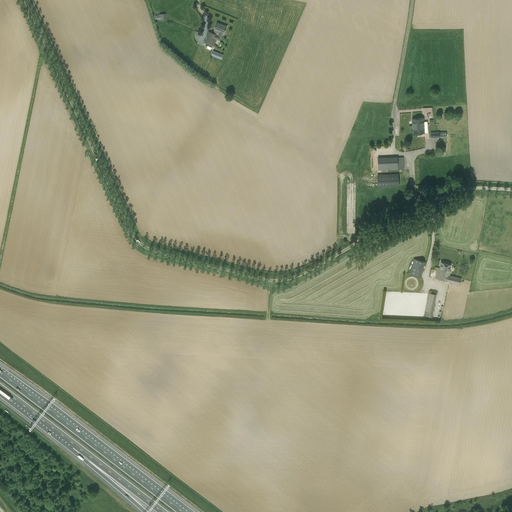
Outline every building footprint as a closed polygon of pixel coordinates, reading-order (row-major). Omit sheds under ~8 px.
[(220,40),(223,33),(224,33),(227,26),(217,23),(214,30),(219,32),(218,35),(208,31),(204,42),(213,46),(216,39),(220,40)] [(412,119),(413,134),(424,133),(423,118),(412,119)] [(378,170),(398,169),(404,169),(403,157),(378,158),(378,170)] [(377,175),(378,187),(399,186),(398,174),(377,175)] [(425,261),(414,259),(410,274),(421,277),(425,261)] [(438,268),(436,278),(460,284),(461,278),(449,275),(450,272),(449,271),(451,265),(441,263),(440,269),(438,268)] [(429,293),(424,315),(432,317),(436,294),(429,293)] [(177,502),(175,504),(184,511),(185,511),(187,511),(177,502)]
